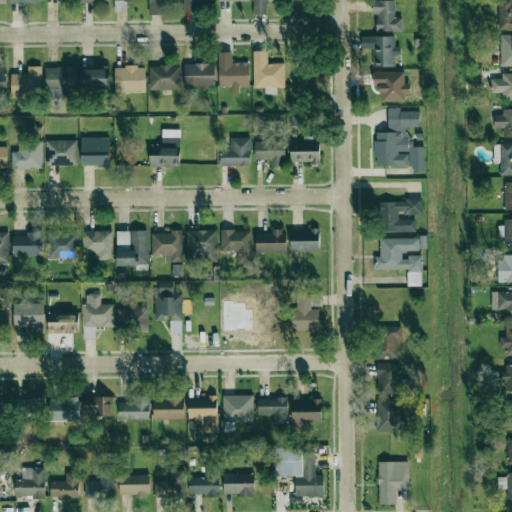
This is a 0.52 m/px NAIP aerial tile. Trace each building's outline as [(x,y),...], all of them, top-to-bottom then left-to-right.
[(148,0),(149,15),(162,14),(162,2),(180,2),(179,0),(148,0)] [(213,0),(183,0),(184,12),(196,12),(196,1),(214,1),(213,0)] [(283,0),(252,0),(252,14),(267,14),(267,1),(283,1),(283,0)] [(376,32),(402,31),(402,17),(395,17),(394,0),(390,0),(373,0),(373,14),(376,14),(376,32)] [(511,0),(498,0),(499,30),(511,29),(511,0)] [(511,34),(500,35),(500,66),(511,65),(511,34)] [(395,67),(394,36),(373,36),(373,67),(395,67)] [(284,63),(268,63),(267,51),(253,51),(253,87),(285,87),(284,63)] [(219,63),(219,87),(249,86),(249,63),(219,63)] [(213,87),(213,64),(184,64),(185,88),(213,87)] [(11,74),(12,96),(42,95),(41,66),(28,66),(28,73),(11,74)] [(77,67),(46,66),(46,101),(70,101),(71,89),(76,90),(77,67)] [(145,93),(145,66),(115,66),(115,93),(145,93)] [(181,66),(149,66),(149,89),(180,90),(181,66)] [(83,89),(109,89),(109,67),(82,68),(83,89)] [(511,73),(501,73),(502,78),(491,79),(492,93),(502,92),(503,100),(511,100),(511,73)] [(375,166),(412,165),(412,172),(424,172),(424,147),(413,147),(413,140),(407,140),(407,127),(420,127),(420,111),(400,111),(400,108),(388,108),(388,132),(375,132),(375,166)] [(511,108),(502,109),(503,115),(494,115),(494,128),(503,128),(503,136),(511,136),(511,108)] [(180,130),(162,129),(162,145),(150,145),(149,166),(180,167),(180,130)] [(81,138),(82,166),(110,165),(109,137),(81,138)] [(250,137),(231,138),(231,149),(220,149),(221,166),(251,165),(250,137)] [(12,169),(42,168),(42,140),(18,141),(19,152),(11,152),(12,169)] [(46,140),(46,165),(77,165),(77,140),(46,140)] [(255,160),(269,160),(269,165),(284,165),(284,142),(255,141),(255,160)] [(291,162),(319,163),(320,142),(291,142),(291,162)] [(494,164),(500,163),(500,176),(511,175),(511,143),(493,144),(494,164)] [(380,200),(381,232),(416,232),(416,219),(399,219),(399,214),(423,214),(423,200),(380,200)] [(511,219),(503,219),(504,226),(498,227),(499,238),(504,237),(504,245),(511,244),(511,219)] [(285,252),(285,229),(272,229),(272,233),(255,233),(256,253),(285,252)] [(291,252),(320,251),(319,229),(290,230),(291,252)] [(113,259),(112,230),(82,231),(83,254),(99,254),(99,260),(113,259)] [(148,230),(116,231),(117,266),(148,265),(148,230)] [(186,230),(186,262),(217,262),(217,230),(186,230)] [(237,264),(251,264),(251,230),(221,230),(220,251),(237,252),(237,264)] [(47,233),(48,258),(78,258),(77,232),(47,233)] [(182,232),(151,232),(152,256),(165,256),(165,262),(182,262),(182,232)] [(0,263),(9,264),(8,233),(0,233),(0,263)] [(43,255),(42,233),(13,234),(13,256),(43,255)] [(380,238),(380,257),(375,257),(375,269),(407,269),(407,286),(422,286),(422,256),(402,256),(402,251),(420,250),(420,247),(426,247),(426,242),(420,242),(420,238),(380,238)] [(511,256),(498,256),(498,282),(511,282),(511,256)] [(155,318),(171,319),(170,334),(182,334),(182,293),(174,293),(174,283),(156,282),(155,318)] [(511,291),(492,292),(492,310),(511,310),(511,316),(511,291)] [(311,293),(295,293),(296,331),(319,331),(319,309),(311,309),(311,293)] [(83,339),(95,338),(95,327),(114,327),(113,304),(101,304),(101,294),(86,294),(86,304),(82,304),(83,339)] [(13,327),(31,327),(31,333),(44,333),(44,303),(13,303),(13,327)] [(0,329),(9,329),(8,308),(0,308),(0,329)] [(117,308),(117,333),(149,332),(148,308),(117,308)] [(48,314),(49,333),(77,333),(77,314),(48,314)] [(378,359),(397,358),(397,340),(402,339),(402,326),(377,327),(378,359)] [(511,327),(506,327),(506,337),(499,337),(499,348),(506,348),(506,356),(511,355),(511,327)] [(399,363),(377,363),(378,393),(409,393),(409,379),(399,379),(399,363)] [(511,364),(502,365),(502,391),(511,390),(511,364)] [(118,419),(149,420),(150,395),(132,395),(132,402),(119,402),(118,419)] [(154,419),(184,419),(183,395),(154,396),(154,419)] [(253,395),(223,395),(223,422),(253,422),(253,395)] [(112,396),(84,397),(85,418),(113,417),(112,396)] [(49,398),(49,421),(79,421),(79,397),(49,398)] [(217,397),(188,398),(189,419),(201,419),(201,433),(217,432),(217,397)] [(16,399),(17,417),(43,417),(43,398),(16,399)] [(258,415),(273,415),(273,426),(287,426),(288,398),(258,398),(258,415)] [(399,399),(377,400),(377,431),(400,430),(399,399)] [(292,421),(321,422),(322,401),(293,400),(292,421)] [(295,496),(323,496),(323,474),(315,474),(315,450),(275,449),(274,476),(296,476),(295,496)] [(378,504),(395,504),(396,488),(409,489),(409,462),(379,461),(378,504)] [(45,467),(22,468),(22,479),(15,479),(15,498),(45,497),(45,467)] [(85,481),(85,498),(114,497),(113,468),(99,468),(100,481),(85,481)] [(185,471),(170,471),(170,481),(154,481),(154,497),(184,497),(185,471)] [(79,498),(78,472),(65,472),(65,481),(50,481),(51,499),(79,498)] [(498,489),(507,489),(507,498),(511,498),(511,472),(506,473),(506,477),(497,477),(498,489)] [(219,495),(219,473),(207,473),(207,477),(189,478),(190,496),(219,495)] [(120,496),(150,496),(149,474),(119,475),(120,496)] [(254,474),(224,474),(224,493),(238,493),(238,497),(255,497),(254,474)]
